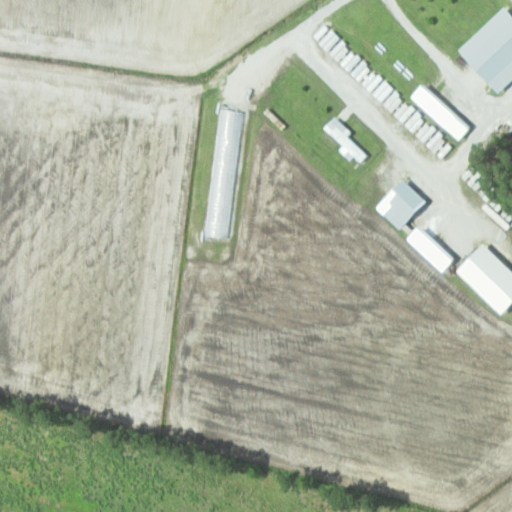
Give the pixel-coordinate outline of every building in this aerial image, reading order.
[(505,94),(511,86),(511,11),(507,7),(463,52),(505,94)] [(414,99),(463,141),(474,128),(426,86),(414,99)] [(243,112),(222,109),(208,221),(228,224),(243,112)] [(362,164),(369,156),(339,127),(332,134),(362,164)] [(380,209),(403,232),(430,204),(408,181),(380,209)]
